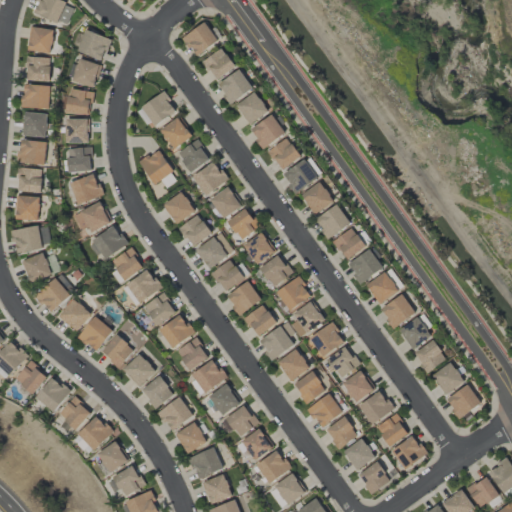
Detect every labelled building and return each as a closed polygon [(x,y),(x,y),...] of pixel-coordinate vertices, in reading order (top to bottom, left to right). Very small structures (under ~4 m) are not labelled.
[(67,24),(73,9),(65,6),(67,1),(64,0),(37,0),(38,0),(33,14),(58,23),(59,20),(67,24)] [(196,57),(218,41),(204,22),(182,38),(196,57)] [(52,52),(53,29),(30,28),(28,51),(52,52)] [(111,39),(85,30),(77,52),(103,61),(111,39)] [(235,67),(222,48),(202,62),(215,81),(235,67)] [(51,58),(27,57),(26,81),(50,82),(51,58)] [(72,81),(93,87),(100,65),(79,58),(72,81)] [(252,89),(239,69),(216,85),(230,104),(252,89)] [(22,108),(49,109),(50,86),(23,85),(22,108)] [(92,92),(67,88),(64,111),(89,115),(92,92)] [(177,111),(163,91),(141,107),(154,127),(177,111)] [(249,125),(268,112),(255,92),(235,105),(249,125)] [(47,113),(24,113),(23,136),(46,137),(47,113)] [(262,149),(285,135),(272,114),(249,129),(262,149)] [(190,139),(181,118),(161,128),(171,149),(190,139)] [(66,143),(88,143),(87,119),(66,119),(66,143)] [(300,158),(287,138),(267,150),(280,170),(300,158)] [(45,164),(46,141),(19,140),(18,163),(45,164)] [(189,173),(210,161),(198,140),(177,152),(189,173)] [(89,147),(66,150),(69,174),(92,171),(89,147)] [(140,161),(153,185),(173,174),(160,150),(140,161)] [(282,174),(294,194),(317,180),(305,160),(282,174)] [(206,196),(228,180),(214,161),(192,177),(206,196)] [(41,192),(42,169),(18,168),(17,192),(41,192)] [(76,204),(102,196),(95,174),(69,182),(76,204)] [(333,202),(320,182),(301,195),(313,215),(333,202)] [(241,207),(228,187),(209,200),(223,220),(241,207)] [(162,205),(176,225),(195,212),(182,192),(162,205)] [(38,221),(39,197),(16,196),(15,220),(38,221)] [(79,231),(88,227),(90,232),(110,223),(100,202),(72,215),(79,231)] [(350,223),(336,204),(315,220),(329,239),(350,223)] [(240,241),(257,229),(244,210),(227,221),(240,241)] [(211,234),(199,215),(178,228),(191,247),(211,234)] [(11,231),(16,253),(50,246),(46,225),(11,231)] [(92,240),(105,260),(127,245),(114,226),(92,240)] [(365,247),(351,228),(332,241),(346,260),(365,247)] [(242,246),(256,265),(274,252),(261,233),(242,246)] [(208,270),(228,256),(214,237),(195,250),(208,270)] [(123,281),(143,268),(130,248),(111,261),(123,281)] [(383,268),(369,249),(347,265),(360,284),(383,268)] [(53,254),(45,258),(43,253),(22,261),(30,283),(60,272),(53,254)] [(259,268),(273,287),(292,274),(278,255),(259,268)] [(223,292),(244,279),(232,260),(211,272),(223,292)] [(139,304),(162,288),(148,269),(125,285),(139,304)] [(366,285),(379,305),(398,292),(385,272),(366,285)] [(311,296),(298,277),(276,292),(289,311),(311,296)] [(49,313),(71,297),(57,278),(35,294),(49,313)] [(226,294),(237,315),(261,302),(250,282),(226,294)] [(143,307),(157,326),(176,312),(163,293),(143,307)] [(415,315),(403,294),(380,308),(392,328),(415,315)] [(76,332),(91,314),(73,299),(58,316),(76,332)] [(324,323),(313,302),(293,312),(304,333),(324,323)] [(244,316),(256,337),(276,325),(264,305),(244,316)] [(193,335),(181,315),(159,329),(170,348),(193,335)] [(78,337),(96,352),(113,330),(94,316),(78,337)] [(411,350),(431,338),(418,317),(398,329),(411,350)] [(322,357),(344,342),(331,323),(309,338),(322,357)] [(294,345),(280,326),(258,341),(272,361),(294,345)] [(101,353),(118,368),(134,349),(116,335),(101,353)] [(189,371),(208,358),(195,338),(176,351),(189,371)] [(426,373),(446,360),(433,340),(414,353),(426,373)] [(27,356),(11,341),(0,353),(0,374),(5,380),(27,356)] [(327,358),(339,378),(359,367),(348,347),(327,358)] [(309,368),(296,349),(277,362),(291,381),(309,368)] [(156,370),(138,354),(122,371),(139,388),(156,370)] [(226,380),(214,360),(191,373),(203,393),(226,380)] [(32,394),(47,376),(29,361),(14,380),(32,394)] [(443,394),(463,383),(452,363),(432,374),(443,394)] [(355,403),(373,390),(360,371),(342,383),(355,403)] [(307,404),(325,390),(312,372),(293,385),(307,404)] [(155,409),(174,394),(159,376),(140,391),(155,409)] [(53,412),(70,392),(52,377),(35,398),(53,412)] [(221,416),(239,404),(227,384),(208,396),(221,416)] [(458,419),(480,404),(467,385),(445,400),(458,419)] [(393,410),(380,391),(358,405),(371,425),(393,410)] [(343,413),(329,393),(307,409),(321,428),(343,413)] [(91,413),(74,397),(58,414),(75,430),(91,413)] [(171,432),(193,417),(180,397),(157,412),(171,432)] [(255,427),(244,407),(222,420),(229,432),(236,428),(240,435),(255,427)] [(408,433),(395,414),(376,428),(389,447),(408,433)] [(77,434),(93,451),(113,432),(97,416),(77,434)] [(357,436),(344,417),(325,430),(338,449),(357,436)] [(185,454),(206,444),(196,423),(175,432),(185,454)] [(272,448),(259,429),(240,441),(254,461),(272,448)] [(391,451),(404,470),(426,455),(413,435),(391,451)] [(375,458),(362,439),(342,451),(355,471),(375,458)] [(110,473),(128,461),(115,442),(97,454),(110,473)] [(199,480),(223,468),(213,447),(189,459),(199,480)] [(267,483),(290,470),(279,450),(256,463),(267,483)] [(502,494),(511,487),(511,466),(507,458),(487,470),(502,494)] [(357,476),(371,495),(390,481),(377,462),(357,476)] [(113,476),(123,497),(144,486),(134,466),(113,476)] [(232,496),(224,474),(201,482),(209,504),(232,496)] [(274,485),(286,505),(304,494),(293,474),(274,485)] [(479,509),(499,496),(485,476),(466,489),(479,509)] [(442,501),(447,511),(471,511),(474,510),(462,490),(442,501)] [(158,511),(150,491),(125,501),(129,511),(158,511)] [(325,511),(316,498),(297,511),(325,511)] [(239,511),(235,500),(210,509),(210,511),(239,511)] [(511,511),(511,502),(497,511),(511,511)] [(423,511),(442,511),(438,503),(423,511)]
